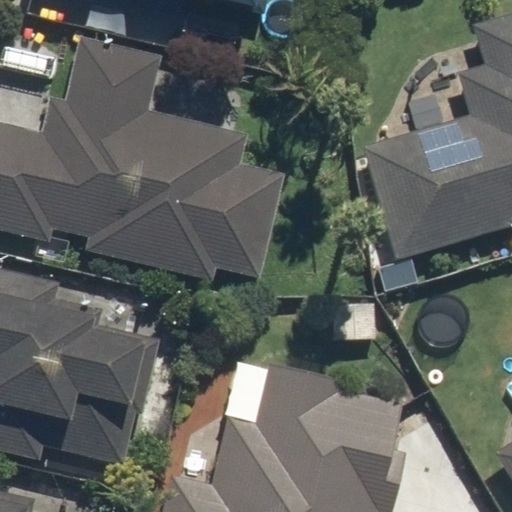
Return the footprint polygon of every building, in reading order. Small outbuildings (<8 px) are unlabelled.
[(43,0),(246,48),(256,0),(43,0)] [(511,16),(460,32),(472,72),(447,79),(459,119),(347,153),(382,269),(511,229),(511,16)] [(0,129),(0,240),(195,284),(199,262),(255,274),(276,178),(234,169),(241,141),(138,118),(151,60),(72,43),(58,106),(39,102),(31,136),(0,129)] [(50,287),(0,275),(0,463),(32,471),(36,454),(123,473),(151,345),(90,332),(95,312),(47,302),(50,287)] [(365,350),(366,312),(308,310),(307,348),(365,350)] [(157,480),(148,511),(384,511),(398,457),(383,454),(394,410),(336,397),(339,388),(231,362),(200,490),(157,480)] [(511,442),(483,462),(511,507),(511,442)] [(0,511),(26,511),(28,506),(0,499),(0,511)]
